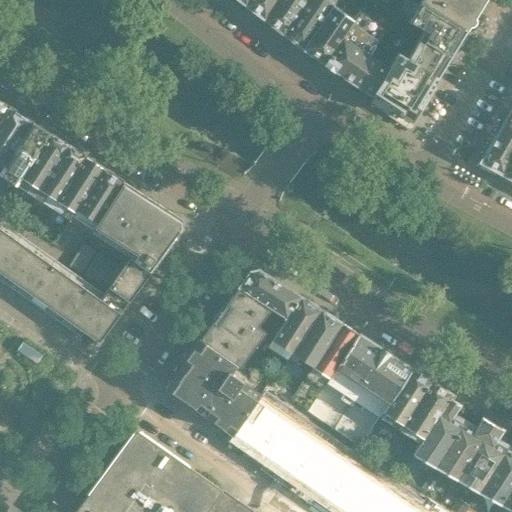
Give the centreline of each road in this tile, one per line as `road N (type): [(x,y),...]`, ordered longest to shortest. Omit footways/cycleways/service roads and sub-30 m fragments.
road 1 (residential): [(239,226),(511,399)]
road 2 (residential): [(0,71),(239,226)]
road 3 (residential): [(511,221),(318,108)]
road 4 (residential): [(122,390),(291,511)]
road 5 (residential): [(122,390),(239,226)]
road 6 (residential): [(318,108),(179,0)]
road 7 (unknown): [(427,173),(511,30)]
road 8 (residential): [(33,510),(122,390)]
road 9 (residential): [(122,390),(0,305)]
road 10 (residential): [(239,226),(318,108)]
